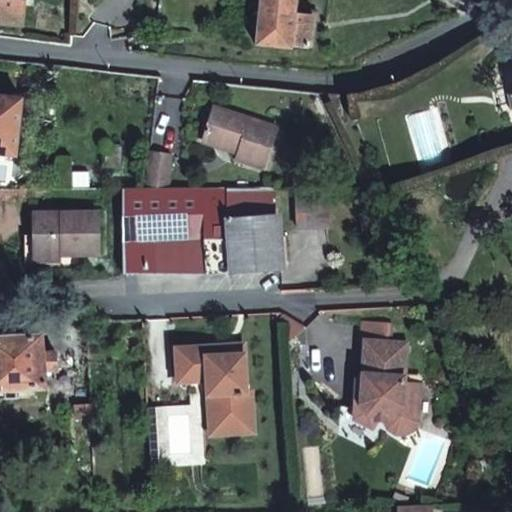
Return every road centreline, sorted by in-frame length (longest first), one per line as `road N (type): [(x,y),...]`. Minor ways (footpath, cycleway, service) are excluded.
road 1 (unknown): [(0,296),(389,294),(416,280),(511,163)]
road 2 (residential): [(511,10),(324,85),(0,48)]
